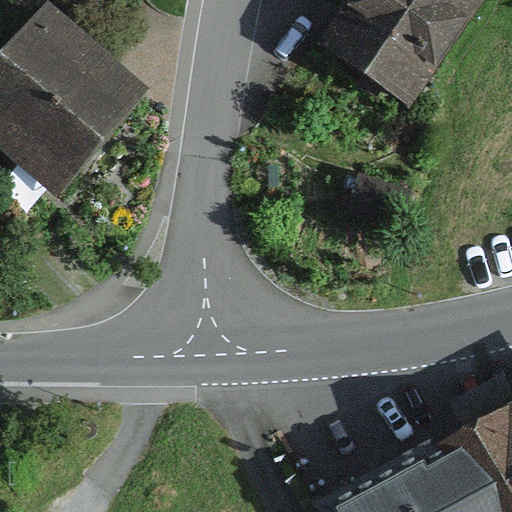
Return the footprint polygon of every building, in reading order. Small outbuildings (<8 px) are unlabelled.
[(80,0),(84,14),(147,0),(80,0)] [(492,0),(357,0),(328,43),(419,106),(492,0)] [(0,58),(0,155),(60,203),(148,91),(41,7),(0,58)] [(403,234),(416,196),(367,179),(353,217),(403,234)] [(511,511),(511,406),(324,507),(326,511),(511,511)]
